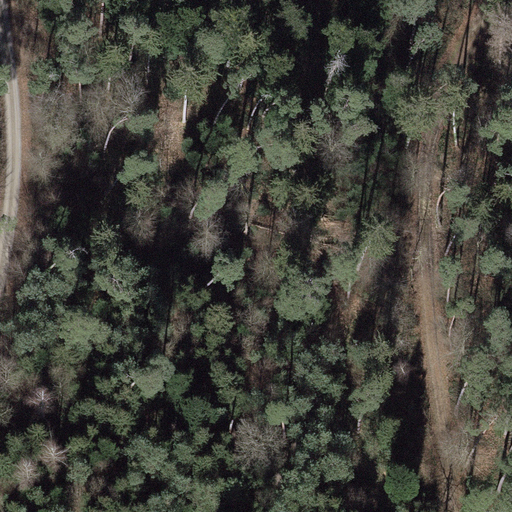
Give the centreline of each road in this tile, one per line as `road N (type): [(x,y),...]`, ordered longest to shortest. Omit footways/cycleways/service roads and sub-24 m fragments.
road 1 (track): [(452,511),(422,204),(436,110),(485,0)]
road 2 (track): [(0,289),(16,114),(0,0)]
